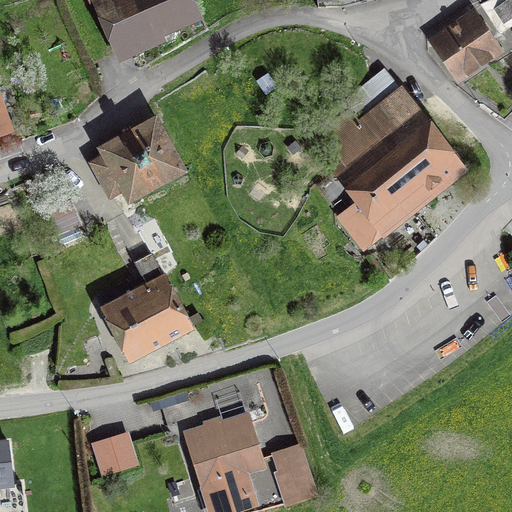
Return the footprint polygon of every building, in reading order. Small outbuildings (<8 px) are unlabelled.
[(115,52),(200,16),(193,0),(89,0),(92,4),(94,3),(115,52)] [(511,0),(509,0),(506,2),(504,0),(491,0),(482,5),(500,32),(511,24),(511,0)] [(432,41),(458,79),(499,50),(474,13),(432,41)] [(349,192),(361,207),(344,221),(364,248),(464,168),(402,88),(389,98),(372,78),(342,104),(349,112),(321,134),(344,164),(318,186),(332,206),(349,192)] [(0,98),(0,133),(10,130),(0,98)] [(130,198),(182,169),(155,120),(132,133),(129,127),(123,131),(125,136),(103,149),(107,155),(93,163),(110,195),(124,187),(130,198)] [(56,236),(82,225),(71,199),(45,209),(56,236)] [(102,308),(129,360),(192,327),(165,275),(164,276),(152,254),(135,263),(146,285),(102,308)] [(245,470),(264,464),(248,415),(186,433),(211,510),(254,497),(245,470)] [(0,443),(0,485),(12,484),(7,442),(0,443)] [(284,471),(277,473),(287,504),(315,494),(299,445),(277,453),(284,471)] [(25,511),(22,483),(0,485),(0,511),(25,511)]
